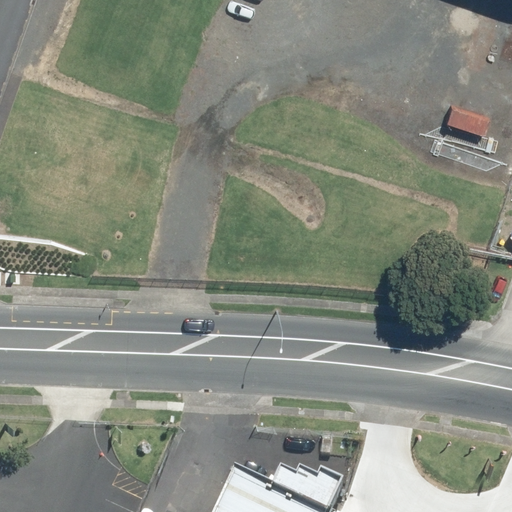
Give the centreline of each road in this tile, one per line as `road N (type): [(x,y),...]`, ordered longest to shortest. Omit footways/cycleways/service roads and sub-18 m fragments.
road 1 (secondary): [(0,340),(421,362),(511,377)]
road 2 (unknown): [(223,352),(152,511)]
road 3 (unknown): [(374,360),(372,428),(398,479),(432,511)]
